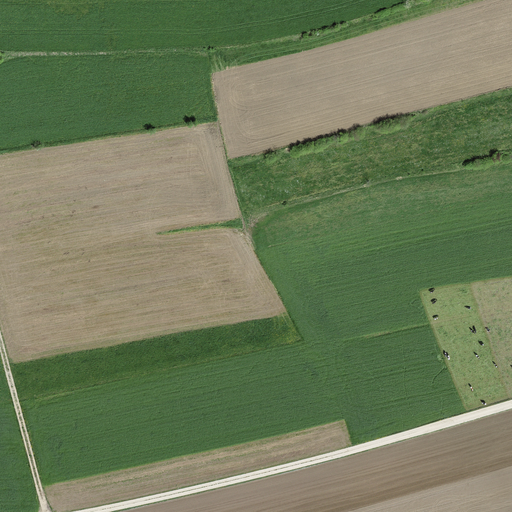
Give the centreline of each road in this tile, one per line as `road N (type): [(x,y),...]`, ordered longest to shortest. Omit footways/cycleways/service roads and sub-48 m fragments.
road 1 (track): [(82,511),(511,403)]
road 2 (track): [(45,511),(0,343)]
